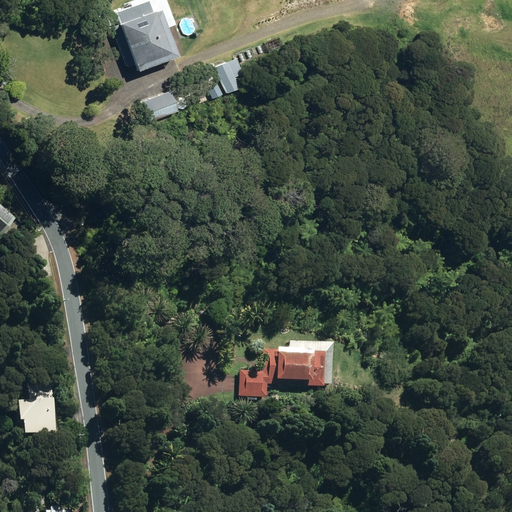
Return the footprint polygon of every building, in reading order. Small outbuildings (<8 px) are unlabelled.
[(129,65),(132,72),(171,56),(152,10),(147,12),(143,1),(112,14),(115,23),(108,26),(125,67),(129,65)] [(212,68),(224,93),(235,88),(230,77),(239,73),(233,59),(212,68)] [(214,83),(203,88),(209,100),(220,94),(214,83)] [(138,102),(144,118),(173,108),(167,92),(138,102)] [(0,233),(8,224),(0,216),(0,233)] [(236,398),(263,400),(264,385),(320,388),(320,386),(328,386),(330,344),(288,342),(287,352),(262,351),(261,374),(237,373),(236,398)] [(10,430),(11,441),(49,437),(43,386),(17,389),(19,407),(4,409),(7,431),(10,430)]
